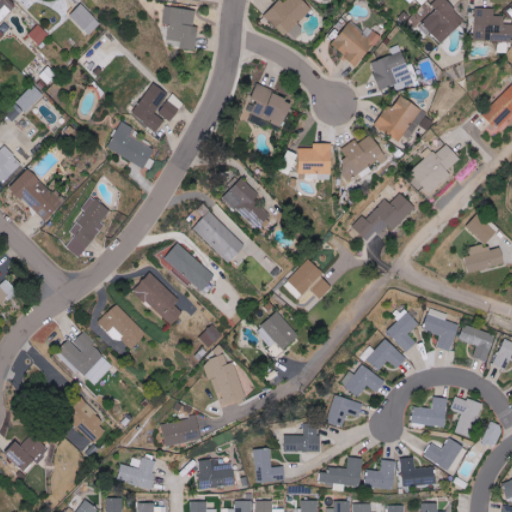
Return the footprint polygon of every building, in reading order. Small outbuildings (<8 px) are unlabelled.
[(0,0),(0,40),(6,34),(0,27),(0,21),(10,12),(17,6),(10,0),(0,0)] [(278,0),(264,16),(284,35),(287,32),(296,40),(305,30),(298,24),(312,9),(302,0),(286,0),(284,3),(280,0),(278,0)] [(437,9),(423,24),(444,44),(467,19),(445,0),(437,0),(432,5),(437,9)] [(89,35),(101,24),(82,4),(70,15),(89,35)] [(166,39),(183,41),(182,48),(196,50),(199,26),(194,26),(196,10),(165,6),(163,24),(168,24),(166,39)] [(475,40),(511,40),(511,24),(505,24),(505,16),(495,16),(495,8),(476,8),(475,40)] [(374,30),(368,37),(351,22),(331,44),(356,66),(382,37),(374,30)] [(29,34),(38,45),(50,36),(40,24),(29,34)] [(382,93),(414,81),(401,45),(389,49),(391,55),(371,63),(382,93)] [(48,85),(58,74),(49,66),(39,76),(48,85)] [(168,93),(152,83),(132,115),(158,131),(165,120),(155,114),(168,93)] [(15,103),(26,113),(44,95),(33,84),(15,103)] [(251,98),(257,101),(251,113),(282,127),(294,101),(257,84),(251,98)] [(511,114),(511,85),(483,113),(498,128),(511,114)] [(171,122),(184,103),(172,94),(159,113),(171,122)] [(376,125),(401,141),(406,133),(411,136),(419,125),(428,131),(436,119),(401,97),(391,113),(386,110),(376,125)] [(131,137),(135,128),(120,121),(108,150),(146,167),(155,147),(131,137)] [(20,130),(31,140),(38,132),(27,122),(20,130)] [(387,158),(372,134),(358,143),(356,139),(342,148),(347,158),(339,163),(352,181),(370,169),(387,158)] [(332,144),(314,143),(314,148),(300,148),(299,174),(319,174),(319,179),(332,179),(332,144)] [(451,174),(448,170),(460,158),(447,144),(436,154),(430,147),(421,155),(426,160),(412,173),(431,193),(451,174)] [(0,151),(0,150),(0,178),(4,183),(23,163),(5,146),(0,151)] [(285,158),(281,171),(289,174),(294,162),(285,158)] [(55,194),(28,169),(10,188),(45,221),(66,199),(57,191),(55,194)] [(255,200),(260,195),(243,178),(224,196),(257,230),(271,217),(255,200)] [(352,227),(369,243),(387,223),(394,230),(416,207),(401,193),(391,203),(386,199),(366,220),(363,216),(352,227)] [(104,224),(102,222),(111,210),(91,196),(81,210),(84,212),(70,232),(75,235),(66,248),(81,258),(104,224)] [(246,246),(204,205),(194,215),(200,220),(192,228),(229,264),(246,246)] [(499,231),(479,213),(467,226),(486,244),(499,231)] [(216,277),(179,243),(165,258),(203,292),(216,277)] [(470,248),(472,255),(465,257),(469,273),(506,264),(502,247),(488,251),(486,244),(470,248)] [(333,287),(321,277),(325,273),(309,259),(284,286),(299,300),(309,288),(321,299),(333,287)] [(276,276),(280,271),(276,268),(278,265),(270,260),(265,267),(276,276)] [(180,300),(151,273),(134,291),(172,326),(184,313),(175,305),(180,300)] [(0,305),(17,290),(7,279),(1,285),(0,283),(0,305)] [(147,335),(117,304),(98,322),(108,332),(113,328),(132,349),(147,335)] [(446,321),(448,314),(430,308),(423,330),(441,335),(437,347),(451,351),(459,325),(446,321)] [(417,343),(409,334),(419,324),(407,311),(386,330),(407,353),(417,343)] [(256,332),(271,348),(276,342),(284,351),(300,336),(278,312),(256,332)] [(199,338),(209,349),(223,335),(213,325),(199,338)] [(473,357),(487,362),(496,335),(465,325),(460,340),(477,346),(473,357)] [(95,386),(115,363),(82,334),(73,344),(68,340),(57,353),(95,386)] [(388,360),(399,369),(408,357),(384,339),(367,360),(380,370),(388,360)] [(511,342),(504,339),(493,364),(506,370),(510,361),(511,361),(511,342)] [(205,362),(213,389),(219,387),(225,405),(246,398),(235,362),(228,365),(225,356),(205,362)] [(361,396),(367,386),(379,393),(386,380),(361,365),(356,374),(351,372),(343,386),(361,396)] [(348,414),(360,418),(364,403),(336,395),(329,422),(344,426),(348,414)] [(456,395),(451,409),(463,413),(455,432),(471,438),(484,405),(456,395)] [(448,398),(434,397),(433,409),(414,407),(413,424),(445,427),(448,398)] [(109,429),(89,410),(83,416),(85,418),(77,427),(95,444),(109,429)] [(202,440),(198,418),(162,424),(166,446),(202,440)] [(322,451),(322,435),(318,435),(318,423),(304,424),(304,435),(286,435),(286,452),(322,451)] [(501,432),(486,426),(481,441),(496,446),(501,432)] [(18,441),(6,454),(26,473),(37,460),(40,463),(51,450),(32,434),(22,445),(18,441)] [(425,456),(453,474),(469,450),(450,438),(443,450),(433,443),(425,456)] [(257,483),(287,482),(286,466),(271,467),(270,449),(255,449),(257,483)] [(403,486),(437,485),(436,467),(416,468),(416,457),(402,457),(403,486)] [(158,461),(142,458),(139,469),(121,465),(117,481),(151,489),(158,461)] [(363,458),(349,458),(349,468),(332,468),(332,473),(322,472),(321,482),(328,483),(328,487),(340,487),(340,485),(362,486),(363,458)] [(237,490),(234,462),(221,464),(220,459),(199,461),(202,490),(226,487),(226,492),(237,490)] [(367,470),(367,488),(396,489),(397,461),(382,460),(382,471),(367,470)] [(122,511),(123,498),(107,498),(107,511),(122,511)] [(96,511),(98,509),(84,500),(76,511),(96,511)] [(222,511),(252,511),(252,500),(236,501),(236,509),(223,509),(222,511)] [(318,511),(319,500),(302,500),(301,510),(300,511),(318,511)] [(209,501),(191,502),(191,511),(219,511),(219,509),(209,509),(209,501)] [(284,511),(285,509),(274,509),(274,501),(256,501),(255,511),(284,511)] [(335,508),(327,508),(327,511),(350,511),(350,501),(335,501),(335,508)] [(372,511),(372,503),(354,504),(354,511),(372,511)] [(439,504),(422,503),(422,511),(449,511),(439,511),(439,504)]
